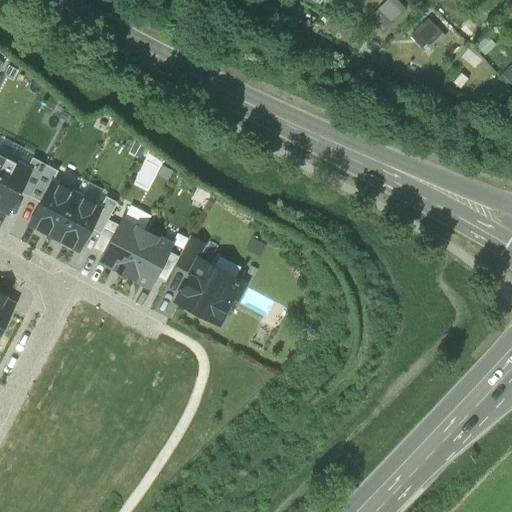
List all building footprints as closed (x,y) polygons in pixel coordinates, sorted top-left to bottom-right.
[(387,26),(406,6),(399,0),(385,0),(373,14),(387,26)] [(423,49),(442,30),(429,17),(410,35),(423,49)] [(13,142),(0,135),(0,153),(5,156),(13,142)] [(34,154),(13,142),(5,156),(26,168),(32,157),(34,154)] [(0,166),(0,208),(8,212),(19,191),(30,170),(26,168),(5,156),(0,166)] [(30,170),(19,191),(30,196),(46,164),(32,157),(26,168),(30,170)] [(57,170),(46,164),(30,196),(40,202),(52,181),(57,170)] [(29,223),(54,236),(76,194),(52,181),(40,202),(29,223)] [(100,207),(76,194),(54,236),(78,249),(89,227),(100,207)] [(117,202),(106,196),(100,207),(89,227),(100,233),(107,219),(117,202)] [(103,254),(99,260),(124,274),(147,231),(122,218),(119,225),(103,254)] [(93,248),(103,254),(119,225),(107,219),(100,233),(93,248)] [(171,244),(147,231),(124,274),(149,287),(155,276),(168,251),(171,244)] [(175,264),(191,272),(198,258),(199,258),(207,244),(189,236),(179,256),(175,264)] [(252,238),(246,249),(260,256),(266,245),(252,238)] [(168,251),(155,276),(165,282),(175,264),(179,256),(168,251)] [(218,323),(241,281),(235,278),(241,267),(218,254),(211,265),(199,258),(198,258),(191,272),(175,301),(218,323)] [(0,328),(13,304),(0,297),(0,328)]
